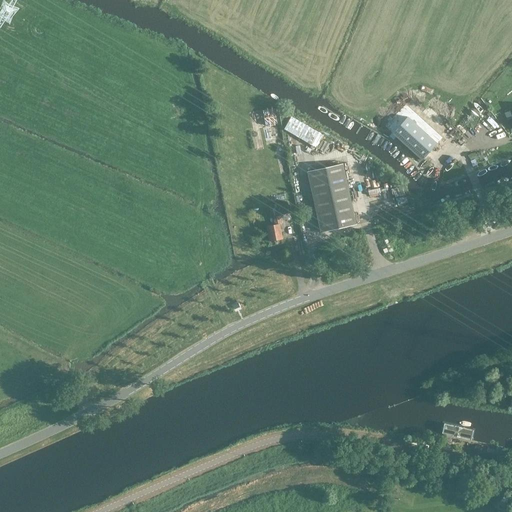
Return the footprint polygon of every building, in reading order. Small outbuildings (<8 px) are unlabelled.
[(392,134),(422,161),(443,138),(406,104),(385,127),(392,134)] [(322,135),(291,117),(284,130),(315,148),(322,135)] [(342,164),(307,172),(321,234),(356,226),(342,164)] [(288,203),(271,206),(273,217),(284,214),(289,213),(290,213),(288,203)] [(280,225),(282,224),(280,216),(273,218),(273,225),(267,227),(270,243),(283,240),(280,225)] [(441,434),(472,439),(474,429),(442,424),(441,434)]
